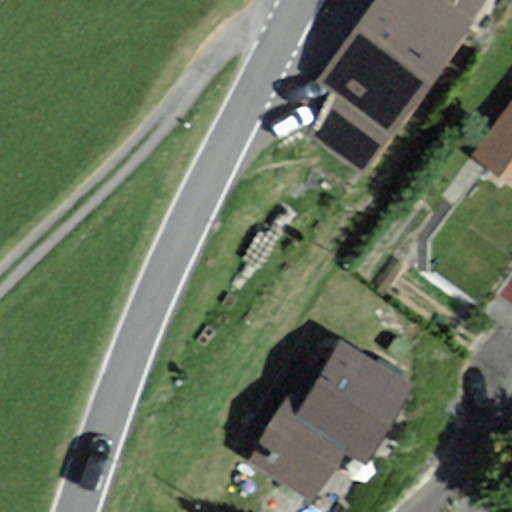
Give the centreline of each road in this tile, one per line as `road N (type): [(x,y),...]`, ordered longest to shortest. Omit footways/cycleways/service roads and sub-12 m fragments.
road 1 (tertiary): [(76,511),(148,314),(302,0)]
road 2 (track): [(0,279),(124,165),(219,48),(253,25),(288,27)]
